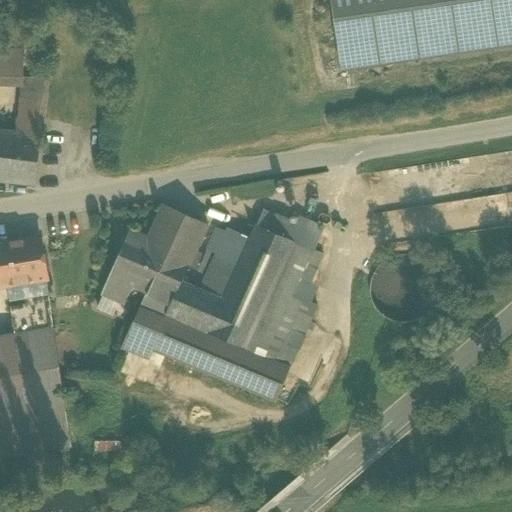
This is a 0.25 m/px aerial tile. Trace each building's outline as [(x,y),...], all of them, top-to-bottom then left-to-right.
[(511,0),(330,0),(341,67),(511,41),(511,0)] [(0,76),(21,77),(22,61),(23,61),(24,49),(0,48),(0,76)] [(0,86),(21,87),(21,77),(0,76),(0,86)] [(0,182),(35,186),(50,78),(21,77),(21,87),(19,106),(19,118),(17,118),(16,132),(0,131),(0,182)] [(230,188),(232,201),(271,195),(278,181),(230,188)] [(139,308),(165,319),(166,315),(274,360),(289,326),(223,298),(200,288),(182,281),(208,225),(164,205),(148,238),(148,239),(167,247),(147,292),(139,308)] [(316,232),(263,210),(250,238),(223,298),(289,326),(295,313),(284,307),(310,248),(316,232)] [(227,228),(200,288),(223,298),(250,238),(227,228)] [(125,303),(133,286),(147,292),(167,247),(148,239),(148,238),(131,232),(103,294),(125,303)] [(34,302),(48,300),(39,245),(0,251),(0,283),(6,282),(10,306),(34,302)] [(323,253),(310,248),(284,307),(295,313),(289,326),(274,360),(166,315),(165,319),(166,320),(153,348),(153,349),(276,400),(291,367),(290,365),(317,304),(303,298),(323,253)] [(119,317),(125,303),(103,294),(97,307),(119,317)] [(34,302),(10,306),(14,334),(38,330),(34,302)] [(165,319),(139,308),(122,346),(149,358),(153,349),(153,348),(166,320),(165,319)] [(38,330),(14,334),(0,335),(0,457),(71,447),(65,407),(53,328),(38,330)] [(95,450),(122,448),(121,438),(94,439),(95,450)]
